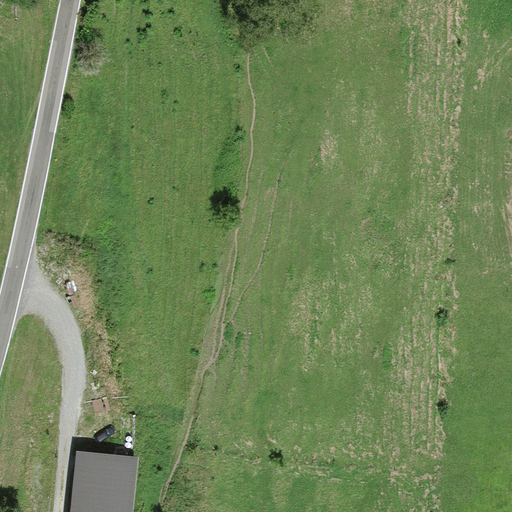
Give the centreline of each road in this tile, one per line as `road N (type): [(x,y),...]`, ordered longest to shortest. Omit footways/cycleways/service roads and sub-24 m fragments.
road 1 (tertiary): [(71,0),(0,329)]
road 2 (track): [(62,511),(74,351),(61,317),(12,284)]
